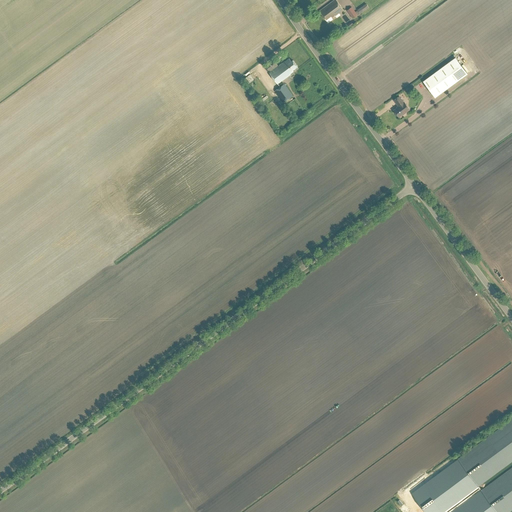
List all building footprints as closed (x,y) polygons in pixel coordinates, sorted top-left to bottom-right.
[(333,0),(319,10),(326,20),(332,16),(333,17),(335,15),(336,16),(345,10),(337,0),(333,0)] [(357,10),(360,13),(369,7),(366,3),(357,10)] [(352,7),(347,10),(353,18),(357,15),(352,7)] [(453,58),(423,81),(435,97),(467,73),(455,57),(453,58)] [(273,59),(264,66),(278,84),(280,87),(275,91),(283,103),(293,96),(285,84),(284,84),(282,81),(291,75),(290,74),(294,71),(293,70),(298,67),(293,60),(291,61),(289,58),(277,67),(278,66),(273,59)] [(248,84),(254,80),(250,74),(244,79),(248,84)] [(397,108),(394,110),(399,116),(403,113),(403,114),(409,109),(405,102),(404,103),(399,96),(394,100),(398,106),(397,107),(397,108)] [(497,511),(508,511),(511,509),(511,511),(511,418),(458,458),(462,464),(478,486),(511,460),(511,466),(481,490),(497,511)]
